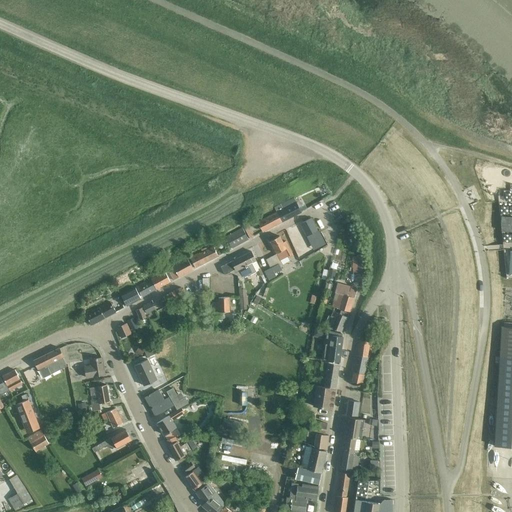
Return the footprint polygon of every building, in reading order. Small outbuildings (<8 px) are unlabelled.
[(498,163),(495,167),(502,172),(505,168),(498,163)] [(294,198),(275,207),(276,209),(276,210),(277,212),(282,222),(288,219),(301,212),(294,198)] [(262,220),(258,222),(262,231),(263,232),(267,230),(282,222),(277,212),(262,220)] [(511,217),(501,217),(501,230),(506,231),(511,230),(511,251),(510,260),(509,272),(509,275),(511,275),(511,217)] [(300,223),(307,236),(318,231),(311,218),(300,223)] [(354,222),(347,225),(353,242),(358,240),(360,239),(359,236),(354,222)] [(248,225),(243,228),(249,239),(254,236),(248,225)] [(232,248),(249,239),(243,228),(226,237),(232,248)] [(280,236),(270,241),(277,253),(281,260),(288,256),(289,256),(293,254),(286,241),(283,242),(280,236)] [(193,256),(190,258),(195,268),(198,266),(204,263),(218,256),(218,255),(214,247),(213,246),(213,245),(210,246),(211,247),(211,248),(200,254),(200,253),(199,253),(194,255),(193,256)] [(256,260),(252,251),(221,267),(225,274),(233,271),(235,269),(236,270),(238,269),(243,278),(254,272),(254,271),(260,268),(256,260)] [(364,255),(357,256),(358,271),(366,271),(364,255)] [(168,269),(174,280),(194,269),(188,259),(168,269)] [(270,268),(265,271),(269,280),(276,276),(275,273),(282,269),(279,264),(270,268)] [(328,272),(327,277),(334,279),(336,271),(329,269),(328,272)] [(151,279),(156,289),(171,281),(165,271),(151,279)] [(156,289),(151,279),(137,286),(142,297),(156,289)] [(326,283),(324,290),(330,292),(332,285),(326,283)] [(344,295),(342,303),(337,301),(335,307),(349,311),(356,290),(339,285),(336,292),(344,295)] [(135,287),(121,294),(124,300),(127,306),(132,303),(136,301),(141,298),(135,287)] [(184,293),(182,287),(175,290),(178,296),(184,293)] [(239,289),(240,306),(241,306),(241,310),(247,309),(247,305),(248,305),(248,296),(246,296),(246,288),(239,289)] [(173,300),(178,297),(175,291),(169,293),(173,300)] [(224,312),(230,311),(229,297),(219,297),(219,302),(214,302),(214,318),(225,318),(224,312)] [(111,302),(86,314),(92,325),(110,315),(116,312),(111,302)] [(155,309),(151,302),(143,306),(147,313),(155,309)] [(142,307),(137,309),(141,319),(146,317),(142,307)] [(341,310),(340,314),(333,311),(331,316),(335,318),(332,328),(342,332),(348,317),(347,317),(349,313),(341,310)] [(133,318),(127,321),(132,331),(138,327),(133,318)] [(127,323),(116,328),(120,339),(131,334),(127,323)] [(499,357),(494,446),(511,446),(511,327),(501,327),(499,357)] [(313,335),(326,338),(324,359),(323,360),(329,361),(340,362),(342,346),(343,338),(343,336),(342,336),(343,334),(342,334),(327,330),(327,331),(315,328),(314,333),(313,335)] [(353,372),(351,382),(363,384),(364,374),(365,374),(368,358),(368,357),(370,342),(360,340),(358,355),(357,355),(357,356),(354,372),(353,372)] [(139,345),(135,353),(141,356),(145,348),(139,345)] [(40,358),(34,360),(38,369),(40,368),(44,377),(51,374),(67,366),(63,358),(64,356),(62,353),(60,348),(40,358)] [(154,355),(152,349),(144,352),(147,358),(154,355)] [(92,366),(85,367),(87,377),(105,374),(102,357),(99,358),(98,358),(91,359),(92,366)] [(157,380),(148,359),(135,365),(144,386),(157,380)] [(322,386),(336,388),(340,364),(322,361),(320,369),(327,370),(326,378),(323,377),(322,386)] [(10,390),(22,383),(15,369),(3,376),(10,390)] [(1,377),(0,377),(0,394),(8,390),(1,377)] [(92,404),(93,406),(89,407),(90,411),(100,410),(99,404),(110,402),(107,384),(97,386),(98,394),(92,395),(94,404),(92,404)] [(336,388),(322,386),(310,385),(309,390),(316,391),(314,407),(333,409),(336,388)] [(181,407),(188,403),(185,397),(180,400),(173,388),(167,391),(177,409),(181,407)] [(156,415),(173,405),(169,398),(164,400),(159,390),(146,397),(156,415)] [(38,425),(34,414),(32,407),(29,400),(28,400),(24,402),(23,402),(18,404),(22,415),(25,414),(31,431),(40,427),(38,425)] [(360,403),(349,401),(347,415),(357,417),(360,403)] [(85,403),(78,405),(79,411),(86,410),(85,403)] [(177,409),(157,422),(157,423),(164,435),(176,427),(172,420),(185,412),(181,407),(177,409)] [(114,427),(123,423),(116,408),(102,414),(105,421),(110,418),(114,427)] [(327,449),(329,435),(326,434),(328,423),(305,419),(302,433),(306,434),(306,433),(308,433),(307,436),(316,437),(315,446),(327,449)] [(346,437),(358,438),(361,421),(349,419),(346,437)] [(102,443),(93,448),(95,452),(104,447),(112,443),(114,441),(117,448),(132,440),(126,429),(102,443)] [(167,440),(180,435),(181,434),(177,429),(166,437),(167,440)] [(44,434),(42,430),(28,437),(36,451),(49,443),(44,434)] [(252,450),(255,441),(229,434),(227,443),(252,450)] [(180,435),(167,440),(166,440),(169,446),(176,460),(192,452),(183,437),(181,438),(180,435)] [(358,438),(346,437),(344,452),(356,454),(359,439),(358,439),(358,438)] [(307,469),(321,472),(322,473),(327,451),(312,447),(307,469)] [(342,468),(341,472),(350,474),(355,475),(356,468),(358,454),(356,454),(344,452),(342,468)] [(229,453),(228,459),(251,464),(252,458),(229,453)] [(135,485),(153,478),(150,470),(156,467),(153,460),(129,470),(135,485)] [(187,473),(195,467),(191,461),(183,467),(184,468),(183,468),(186,473),(187,472),(187,473)] [(196,492),(205,485),(208,484),(205,481),(202,483),(200,481),(205,478),(197,467),(192,471),(193,472),(185,477),(196,492)] [(321,472),(307,469),(298,467),(296,478),(319,484),(321,472)] [(98,471),(82,480),(85,487),(101,478),(98,471)] [(350,474),(341,472),(337,495),(347,497),(350,474),(355,475),(350,474)] [(208,484),(205,485),(196,492),(205,503),(203,506),(210,511),(218,511),(223,506),(224,505),(224,504),(224,503),(224,502),(223,502),(209,483),(208,484)] [(78,484),(73,487),(77,494),(82,491),(78,484)] [(293,485),(291,500),(288,500),(287,504),(286,508),(292,509),(305,511),(306,502),(301,501),(301,495),(307,496),(307,499),(317,500),(319,486),(303,484),(303,487),(293,485)] [(138,511),(160,496),(154,487),(132,502),(138,511)] [(28,489),(8,501),(14,510),(34,498),(28,489)] [(347,497),(337,495),(335,509),(334,511),(346,511),(347,511),(349,497),(347,497)] [(355,504),(353,511),(391,511),(392,500),(383,500),(380,503),(365,501),(356,500),(355,504)]
